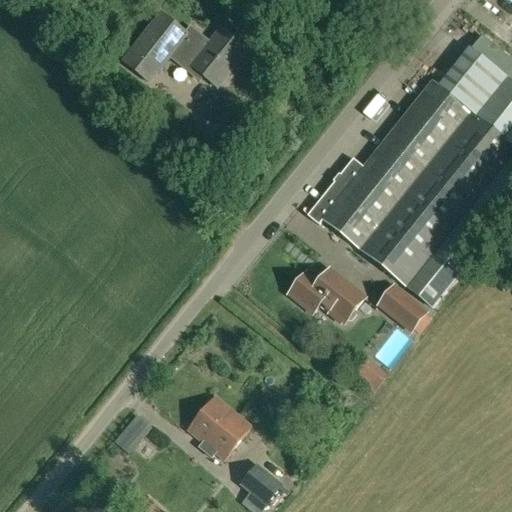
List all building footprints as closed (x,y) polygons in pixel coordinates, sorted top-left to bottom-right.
[(222,30),(208,47),(202,41),(203,39),(191,29),(186,34),(162,15),(124,63),(149,83),(169,58),(200,82),(203,78),(218,89),(232,71),(229,69),(244,50),(247,52),(248,51),(222,30)] [(323,221),(433,310),(511,212),(511,82),(479,120),(433,83),(364,169),(354,160),(308,217),(319,227),(323,221)] [(356,312),(365,300),(334,275),(326,285),(322,282),(319,285),(307,274),(299,284),(295,283),(290,290),(292,293),(289,296),(313,315),(321,305),(332,313),(330,315),(341,324),(343,322),(346,324),(348,321),(352,322),(357,315),(356,312)] [(376,307),(412,335),(430,313),(394,284),(376,307)] [(405,333),(386,361),(402,373),(422,344),(405,333)] [(384,388),(392,382),(376,364),(369,370),(384,388)] [(225,462),(253,428),(216,398),(188,432),(203,445),(199,449),(212,459),(216,455),(225,462)] [(128,455),(150,430),(137,418),(115,443),(128,455)] [(266,508),(284,486),(257,465),(240,487),(266,508)]
